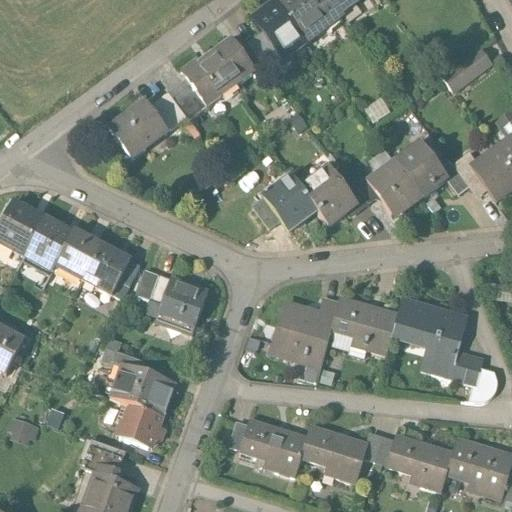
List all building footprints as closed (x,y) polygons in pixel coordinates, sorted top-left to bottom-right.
[(278,0),(271,5),(304,49),(328,30),(306,0),(278,0)] [(343,0),(306,0),(328,30),(352,12),(343,0)] [(343,0),(352,12),(368,0),(343,0)] [(279,67),(304,49),(271,5),(246,24),(279,67)] [(223,40),(199,58),(230,99),(254,81),(223,40)] [(495,70),(482,52),(440,82),(454,100),(495,70)] [(207,117),(230,99),(199,58),(175,77),(207,117)] [(167,142),(141,106),(103,133),(129,169),(167,142)] [(511,116),(510,114),(498,123),(510,138),(511,136),(511,116)] [(511,138),(495,152),(511,175),(511,138)] [(421,145),(392,165),(422,207),(450,187),(421,145)] [(497,211),(511,200),(511,175),(495,152),(468,172),(497,211)] [(393,226),(422,207),(392,165),(364,185),(393,226)] [(357,215),(325,171),(299,191),(321,220),(331,235),(357,215)] [(288,244),(321,220),(299,191),(290,178),(257,202),(288,244)] [(0,223),(0,265),(12,272),(40,220),(10,204),(0,223)] [(12,272),(42,288),(69,235),(40,220),(12,272)] [(42,288),(72,303),(99,251),(69,235),(42,288)] [(129,267),(99,251),(72,303),(101,319),(129,267)] [(208,298),(168,285),(152,332),(192,345),(208,298)] [(480,367),(456,358),(470,319),(406,296),(398,318),(387,349),(424,362),(418,379),(469,397),(480,367)] [(387,349),(398,318),(343,298),(334,322),(324,352),(379,371),(387,349)] [(324,352),(334,322),(284,304),(263,362),(313,380),(324,352)] [(25,348),(0,335),(0,385),(4,388),(25,348)] [(101,409),(122,417),(161,430),(176,391),(116,369),(101,409)] [(151,457),(161,430),(122,417),(113,443),(151,457)] [(7,442),(32,448),(37,426),(12,420),(7,442)] [(293,482),(298,465),(306,439),(249,422),(247,430),(235,426),(228,452),(238,455),(237,459),(254,464),(252,470),(293,482)] [(353,490),(362,463),(366,448),(309,430),(306,439),(298,465),(325,473),(323,481),(353,490)] [(445,482),(453,456),(394,437),(392,444),(384,470),(383,473),(411,482),(409,488),(440,498),(445,482)] [(362,463),(384,470),(392,444),(370,438),(366,448),(362,463)] [(511,469),(510,469),(511,462),(511,459),(457,444),(453,456),(445,482),(467,489),(465,496),(511,510),(511,469)] [(133,511),(142,488),(92,468),(74,511),(133,511)]
